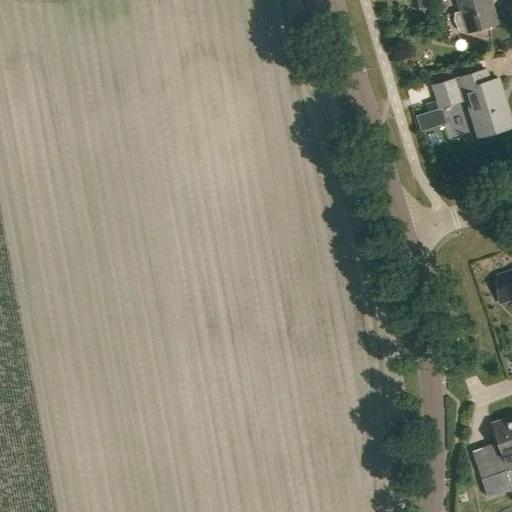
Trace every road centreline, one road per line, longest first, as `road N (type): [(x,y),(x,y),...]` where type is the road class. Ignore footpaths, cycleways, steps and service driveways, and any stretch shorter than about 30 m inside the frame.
road 1 (tertiary): [(430,511),(431,386),(402,233)]
road 2 (tertiary): [(402,233),(332,0)]
